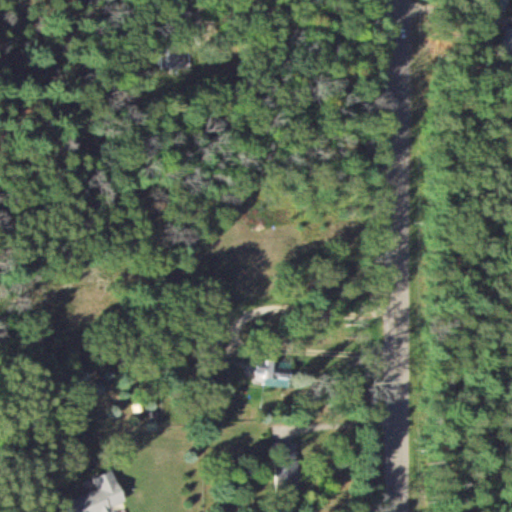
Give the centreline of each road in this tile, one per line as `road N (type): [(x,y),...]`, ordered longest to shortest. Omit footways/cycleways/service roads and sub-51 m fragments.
road 1 (residential): [(394,511),(394,0)]
road 2 (residential): [(133,511),(133,433),(111,293),(10,276)]
